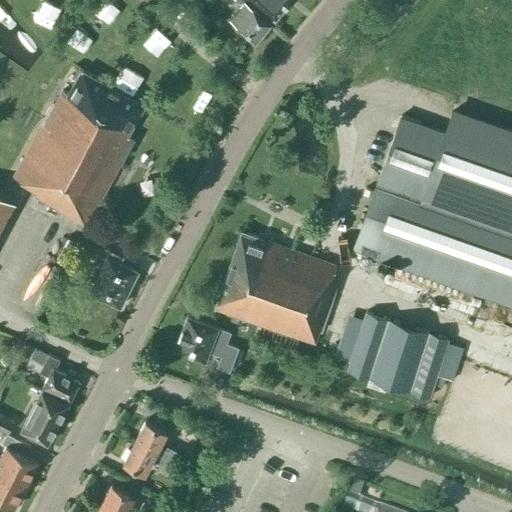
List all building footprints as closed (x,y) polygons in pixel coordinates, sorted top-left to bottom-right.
[(103,0),(90,12),(104,28),(118,15),(105,0),(103,0)] [(253,0),(274,18),(288,0),(253,0)] [(237,26),(255,41),(270,23),(253,7),(252,7),(245,1),(230,19),(237,25),(237,26)] [(162,49),(170,42),(158,28),(150,36),(162,49)] [(75,49),(84,35),(76,29),(66,44),(75,49)] [(134,138),(127,135),(144,105),(81,69),(68,92),(62,89),(54,103),(53,102),(13,176),(37,190),(35,194),(86,224),(134,138)] [(511,305),(511,132),(451,111),(444,130),(401,114),(353,249),(511,305)] [(0,225),(14,200),(0,192),(0,225)] [(214,307),(317,342),(337,286),(330,284),(336,264),(267,239),(265,242),(261,241),(262,237),(242,230),(214,307)] [(97,247),(120,260),(127,248),(103,235),(97,247)] [(89,289),(120,305),(138,270),(107,254),(89,289)] [(429,396),(448,337),(366,310),(347,369),(429,396)] [(205,360),(209,350),(221,355),(217,365),(229,370),(238,346),(226,342),(230,331),(187,314),(174,348),(205,360)] [(42,388),(68,401),(79,380),(55,367),(59,359),(48,353),(48,354),(35,347),(31,356),(43,363),(39,371),(48,375),(42,388)] [(348,397),(358,400),(362,384),(352,381),(348,397)] [(21,428),(47,442),(68,402),(42,389),(21,428)] [(0,427),(7,432),(13,420),(0,413),(0,427)] [(167,430),(145,419),(134,439),(173,460),(178,451),(167,445),(166,448),(159,444),(167,430)] [(173,434),(190,443),(196,433),(178,423),(173,434)] [(0,469),(26,483),(38,460),(25,454),(30,444),(6,432),(1,442),(6,444),(0,455),(0,469)] [(159,461),(157,463),(169,469),(173,460),(134,439),(123,460),(145,471),(152,457),(159,461)] [(0,499),(14,507),(26,483),(0,469),(0,499)] [(349,494),(359,498),(364,486),(354,482),(349,494)] [(111,483),(99,506),(111,511),(133,511),(127,509),(135,495),(111,483)] [(137,498),(155,508),(161,499),(143,488),(137,498)] [(378,511),(380,507),(349,495),(344,509),(352,511),(378,511)]
